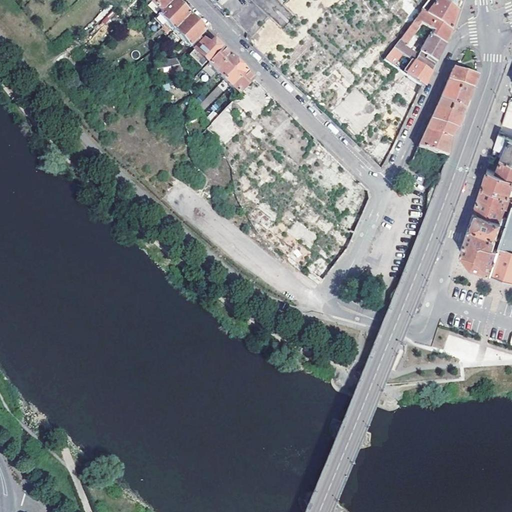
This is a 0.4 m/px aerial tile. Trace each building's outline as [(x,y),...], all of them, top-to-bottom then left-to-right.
[(150,0),(149,1),(160,13),(172,0),(150,0)] [(173,0),(172,0),(160,13),(157,16),(166,24),(181,8),(176,3),(173,0)] [(457,12),(446,3),(441,0),(438,0),(427,14),(451,30),(454,21),(457,12)] [(447,0),(446,3),(457,12),(459,5),(452,0),(447,0)] [(181,8),(166,24),(173,32),(189,15),(185,11),(181,8)] [(451,30),(427,14),(422,11),(421,12),(412,23),(444,45),(447,39),(451,30)] [(189,15),(173,32),(181,40),(198,24),(193,19),(189,15)] [(412,23),(393,47),(431,72),(437,60),(444,45),(412,23)] [(198,24),(181,40),(189,48),(191,46),(201,36),(205,32),(202,28),(198,24)] [(201,36),(191,46),(194,50),(189,55),(194,61),(200,56),(206,62),(220,48),(216,44),(213,41),(209,45),(201,36)] [(431,72),(393,47),(383,60),(422,86),(424,87),(427,80),(431,72)] [(216,72),(230,58),(226,54),(222,50),(208,64),(216,72)] [(230,58),(216,72),(223,80),(237,65),(234,62),(230,58)] [(159,85),(186,80),(185,77),(176,61),(175,59),(155,63),(159,85)] [(237,65),(223,80),(230,87),(245,72),(241,68),(237,65)] [(448,81),(471,89),(474,83),(477,76),(454,69),(448,81)] [(245,72),(230,87),(239,96),(253,81),(248,76),(245,72)] [(185,77),(186,80),(188,84),(193,78),(190,74),(185,77)] [(471,89),(448,81),(440,99),(452,104),(455,95),(468,100),(470,95),(471,89)] [(452,104),(440,99),(430,120),(457,130),(458,128),(463,115),(468,100),(455,95),(452,104)] [(511,127),(511,100),(510,99),(502,124),(511,127)] [(230,103),(207,127),(225,144),(248,120),(230,103)] [(457,130),(430,120),(425,131),(450,140),(453,136),(457,130)] [(450,140),(425,131),(418,147),(427,150),(448,157),(449,148),(450,140)] [(502,157),(511,161),(511,140),(499,134),(495,145),(492,153),(502,157)] [(411,162),(414,164),(427,150),(418,147),(411,162)] [(496,173),(511,179),(511,161),(502,157),(496,173)] [(482,186),(508,196),(511,183),(511,179),(496,173),(487,170),(485,179),(482,186)] [(474,212),(506,224),(508,218),(502,215),(505,207),(510,209),(511,203),(511,197),(508,196),(482,186),(478,201),(474,212)] [(511,203),(510,209),(508,218),(506,224),(502,237),(499,247),(491,272),(493,272),(492,274),(502,277),(511,279),(511,203)] [(502,215),(508,218),(510,209),(505,207),(502,215)] [(497,235),(502,237),(506,224),(474,212),(472,219),(470,226),(497,235)] [(494,245),(497,235),(470,226),(465,240),(461,252),(472,267),(491,272),(499,247),(494,245)] [(502,237),(497,235),(494,245),(499,247),(502,237)]
